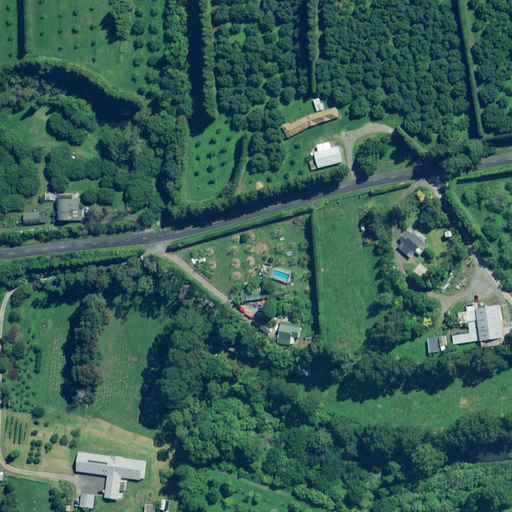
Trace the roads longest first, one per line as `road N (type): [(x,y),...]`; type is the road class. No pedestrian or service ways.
road 1 (unclassified): [(0,255),(175,233),(364,182),(511,158)]
road 2 (track): [(426,172),(511,294)]
